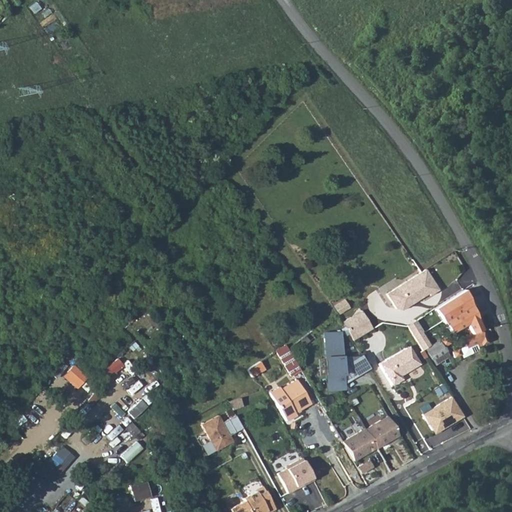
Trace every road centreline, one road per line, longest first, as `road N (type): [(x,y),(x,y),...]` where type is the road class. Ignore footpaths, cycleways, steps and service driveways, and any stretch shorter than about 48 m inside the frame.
road 1 (residential): [(511,380),(481,269),(407,144),(285,0)]
road 2 (residential): [(337,511),(511,420)]
